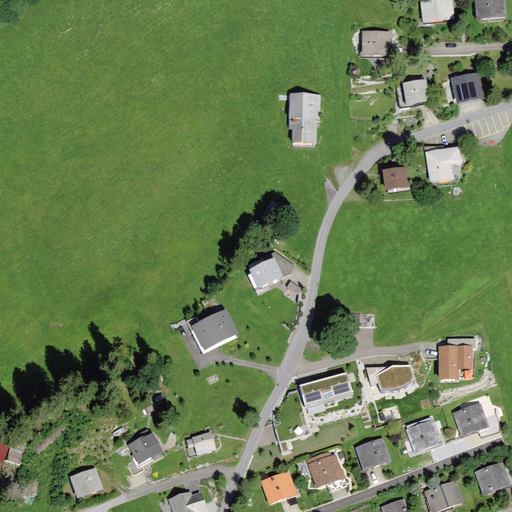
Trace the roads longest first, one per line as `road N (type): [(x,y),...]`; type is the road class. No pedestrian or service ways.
road 1 (residential): [(289,367),(329,217),(357,175),(380,150),(511,103)]
road 2 (residential): [(497,446),(320,511)]
road 3 (residential): [(224,511),(289,367)]
road 4 (residential): [(289,367),(419,347)]
